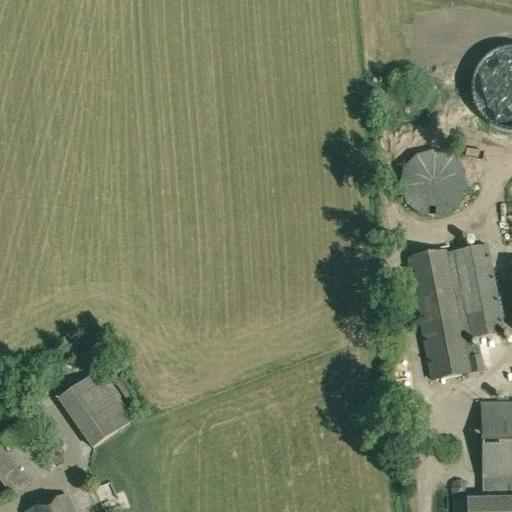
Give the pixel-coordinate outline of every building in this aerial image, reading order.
[(485,116),(505,117),(506,91),(485,91),(485,116)] [(401,196),(406,206),(414,213),(424,218),(434,219),(445,217),(454,212),(462,204),(466,194),(467,183),(465,172),(459,163),(452,156),(442,152),(431,151),(421,153),(412,158),(404,166),(400,175),(399,186),(401,196)] [(475,339),(503,334),(486,249),(409,264),(432,382),(482,372),(475,339)] [(59,398),(93,450),(129,421),(97,373),(59,398)] [(483,503),(466,503),(466,511),(511,511),(511,404),(481,405),(483,503)] [(47,473),(18,429),(0,441),(0,485),(9,499),(47,473)] [(72,511),(66,497),(31,511),(72,511)]
